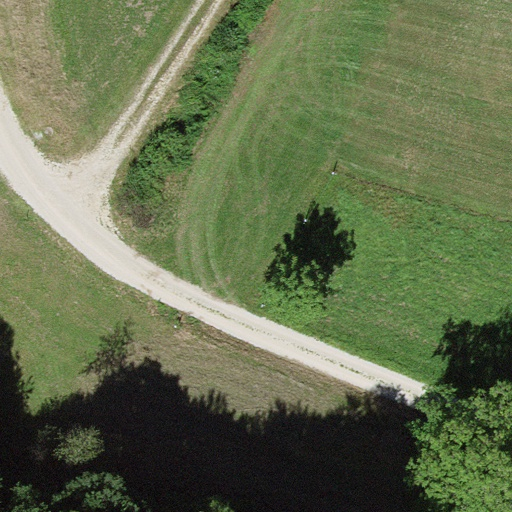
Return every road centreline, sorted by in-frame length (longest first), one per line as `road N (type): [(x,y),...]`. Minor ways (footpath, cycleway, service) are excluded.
road 1 (track): [(511,435),(165,289),(104,255),(66,226),(0,137)]
road 2 (track): [(205,0),(54,212)]
